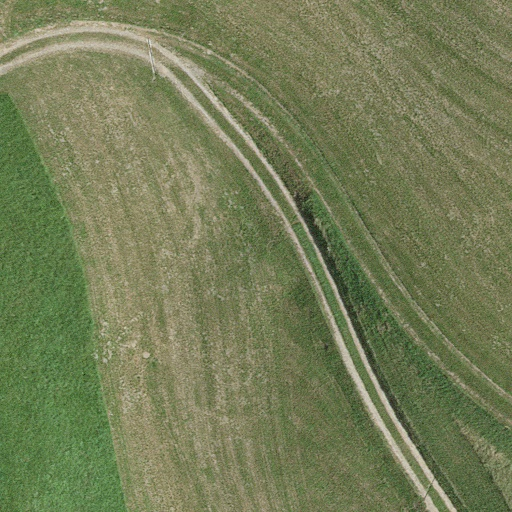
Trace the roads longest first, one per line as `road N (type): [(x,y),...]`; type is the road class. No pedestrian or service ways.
road 1 (track): [(445,511),(380,411),(275,194),(205,101),(164,65),(123,45),(26,50),(0,68)]
road 2 (track): [(511,416),(476,394),(398,313),(254,105),(190,63),(123,45)]
